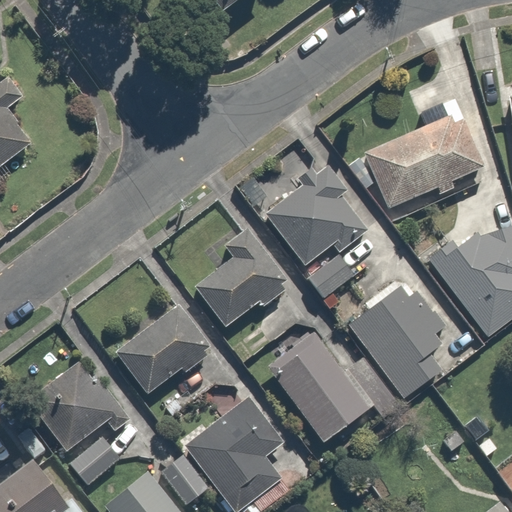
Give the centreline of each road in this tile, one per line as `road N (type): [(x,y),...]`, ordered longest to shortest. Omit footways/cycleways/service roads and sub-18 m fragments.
road 1 (residential): [(423,0),(330,51),(190,155)]
road 2 (residential): [(190,155),(0,302)]
road 3 (residential): [(73,0),(190,155)]
